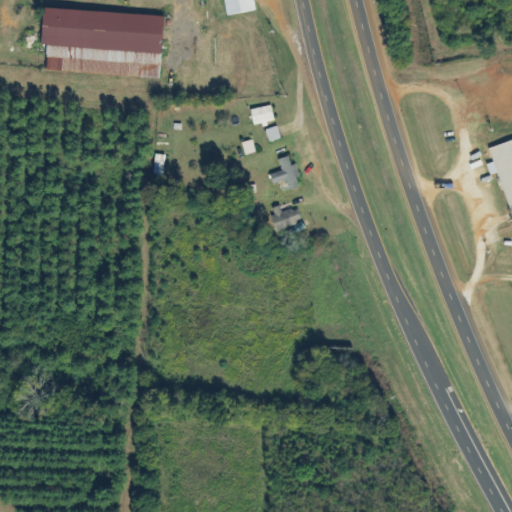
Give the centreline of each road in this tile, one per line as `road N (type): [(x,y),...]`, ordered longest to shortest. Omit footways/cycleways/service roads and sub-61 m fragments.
road 1 (trunk): [(300,0),(381,262),(501,511)]
road 2 (trunk): [(511,436),(416,203),(356,0)]
